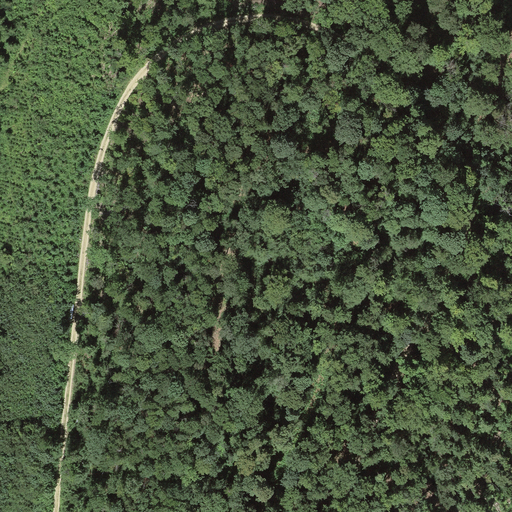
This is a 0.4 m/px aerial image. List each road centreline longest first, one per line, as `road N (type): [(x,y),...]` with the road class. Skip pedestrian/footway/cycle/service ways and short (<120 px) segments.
road 1 (track): [(56,511),(96,173),(105,136),(138,73),(186,32),(270,15),(358,43),(413,88)]
road 2 (track): [(345,511),(371,430),(472,216),(464,154),(413,88)]
